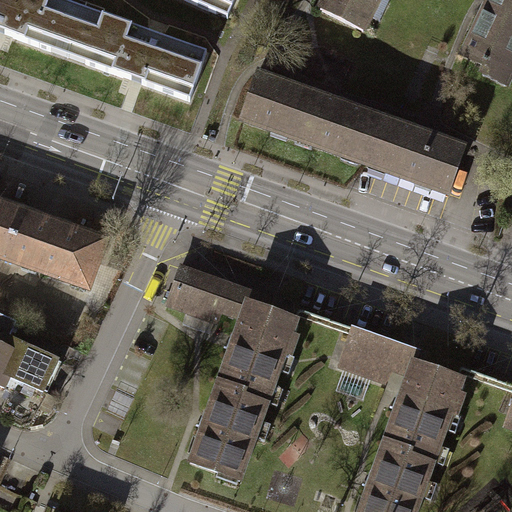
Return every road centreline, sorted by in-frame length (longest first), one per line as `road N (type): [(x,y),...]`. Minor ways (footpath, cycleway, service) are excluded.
road 1 (primary): [(511,300),(177,181)]
road 2 (residential): [(50,457),(177,181)]
road 3 (primary): [(177,181),(0,119)]
road 4 (residential): [(181,511),(50,457)]
